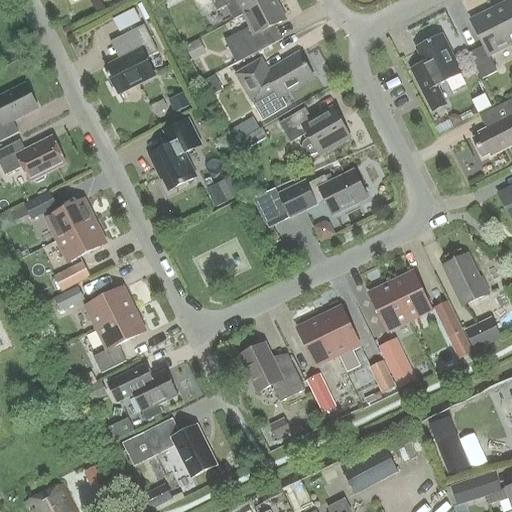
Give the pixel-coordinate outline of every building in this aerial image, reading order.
[(210,0),(217,11),(227,6),(234,20),(243,15),(272,0),(210,0)] [(286,20),(275,0),(272,0),(243,15),(250,28),(225,41),(236,64),(270,46),(263,32),(286,20)] [(510,46),(511,45),(511,1),(493,11),(510,46)] [(489,57),(510,46),(493,11),(471,22),(484,48),(470,55),(482,80),(497,73),(489,57)] [(119,94),(155,76),(146,59),(158,53),(145,25),(120,37),(129,55),(105,67),(109,75),(108,75),(109,79),(111,79),(119,94)] [(432,113),(447,105),(437,87),(462,74),(442,36),(416,49),(424,64),(411,71),(432,113)] [(261,60),(236,75),(263,121),(286,107),(281,98),(313,79),(299,54),(268,72),(261,60)] [(215,77),(202,85),(209,96),(222,89),(215,77)] [(0,97),(0,142),(19,133),(13,121),(38,108),(26,84),(0,97)] [(475,98),(479,111),(493,107),(488,93),(475,98)] [(311,120),(305,109),(279,124),(290,143),(308,133),(311,138),(307,140),(303,144),(302,148),(306,155),(310,156),(315,154),(319,152),(321,156),(349,139),(331,108),(311,120)] [(511,116),(479,134),(480,136),(473,140),(482,158),(489,154),(491,157),(511,146),(511,116)] [(202,145),(200,142),(189,120),(164,132),(170,145),(149,155),(156,169),(158,168),(169,191),(196,178),(184,154),(202,145)] [(268,139),(261,127),(237,142),(243,153),(268,139)] [(44,179),(46,175),(45,173),(66,163),(54,139),(26,152),(21,141),(0,151),(0,164),(5,176),(23,167),(29,181),(32,180),(33,182),(37,183),(44,179)] [(324,197),(333,215),(366,199),(352,173),(327,185),(324,178),(307,186),(305,182),(278,195),(290,219),(317,206),(315,202),(324,197)] [(241,196),(235,185),(232,177),(218,184),(221,192),(227,203),(241,196)] [(50,191),(14,210),(19,219),(29,214),(32,219),(58,206),(50,191)] [(57,241),(95,222),(84,200),(46,219),(57,241)] [(322,240),(337,234),(330,219),(315,225),(322,240)] [(106,244),(95,222),(57,241),(68,263),(106,244)] [(489,294),(482,279),(479,280),(467,256),(443,267),(463,307),(489,294)] [(53,278),(61,293),(90,277),(82,263),(53,278)] [(413,273),(391,284),(409,322),(432,311),(413,273)] [(387,333),(409,322),(391,284),(369,294),(387,333)] [(61,312),(83,301),(76,288),(54,299),(61,312)] [(134,310),(123,288),(85,307),(96,329),(134,310)] [(447,301),(433,308),(457,360),(472,353),(447,301)] [(341,308),(319,319),(337,357),(359,346),(341,308)] [(145,332),(134,310),(96,329),(107,350),(93,357),(102,374),(126,362),(118,346),(145,332)] [(475,352),(501,339),(490,318),(464,330),(475,352)] [(315,368),(337,357),(319,319),(297,330),(315,368)] [(416,381),(410,368),(396,338),(378,346),(398,389),(416,381)] [(240,357),(257,393),(272,386),(280,403),(305,391),(293,366),(278,373),(265,345),(240,357)] [(380,394),(395,387),(383,361),(369,367),(380,394)] [(161,413),(158,406),(177,396),(165,371),(151,378),(145,365),(108,383),(115,398),(132,390),(147,420),(161,413)] [(83,391),(87,389),(98,383),(93,373),(78,380),(83,391)] [(306,380),(322,414),(336,407),(319,374),(306,380)] [(110,426),(118,442),(138,433),(130,417),(110,426)] [(276,439),(291,432),(285,418),(269,425),(276,439)] [(175,446),(192,478),(217,465),(197,426),(179,434),(172,420),(124,444),(135,466),(175,446)] [(385,447),(342,470),(355,495),(398,472),(385,447)] [(462,453),(442,460),(449,477),(469,470),(462,453)] [(96,465),(86,474),(98,487),(108,477),(96,465)] [(457,506),(485,497),(485,496),(499,492),(493,474),(451,487),(457,506)] [(143,495),(151,510),(173,500),(166,484),(143,495)] [(74,511),(61,485),(23,504),(27,511),(74,511)] [(511,487),(499,492),(485,496),(485,497),(488,506),(508,499),(511,510),(511,487)] [(330,511),(350,511),(345,500),(328,509),(330,511)]
